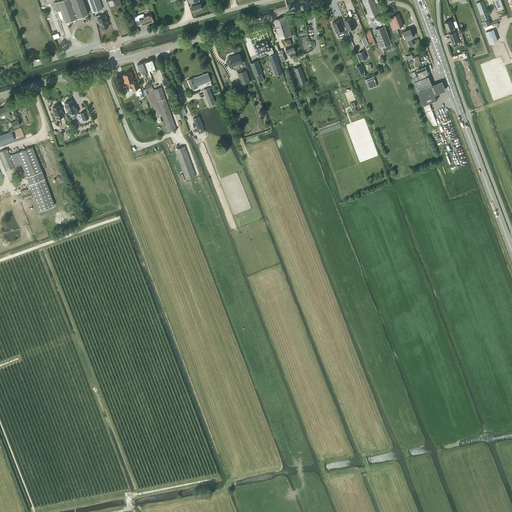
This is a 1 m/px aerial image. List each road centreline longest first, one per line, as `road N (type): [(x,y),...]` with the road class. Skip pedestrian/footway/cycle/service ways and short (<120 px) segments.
road 1 (primary): [(511,253),(419,0)]
road 2 (unclassified): [(511,232),(449,61),(437,0)]
road 3 (tertiary): [(118,62),(327,0)]
road 4 (unclassified): [(113,44),(269,0)]
road 5 (tertiary): [(0,95),(118,62)]
